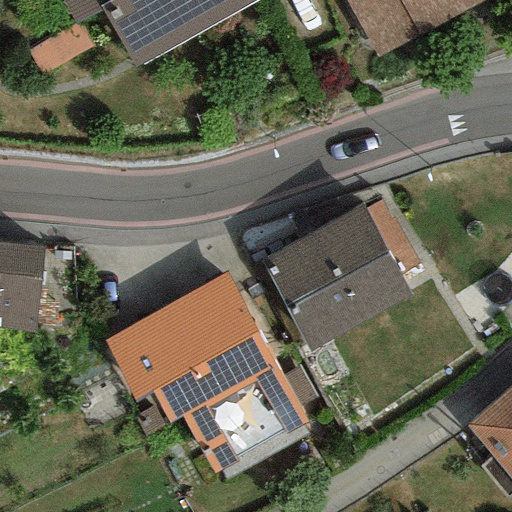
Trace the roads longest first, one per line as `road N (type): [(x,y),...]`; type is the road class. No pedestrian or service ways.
road 1 (secondary): [(0,193),(107,201),(204,192),(401,128),(511,105)]
road 2 (residential): [(511,359),(441,419),(296,511)]
